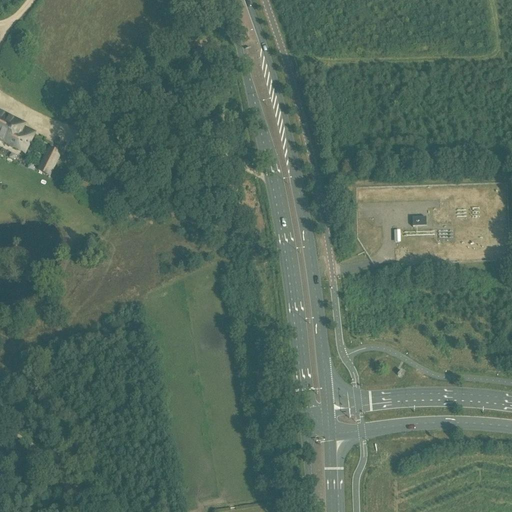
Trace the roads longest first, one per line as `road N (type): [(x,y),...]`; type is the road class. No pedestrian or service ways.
road 1 (primary): [(328,405),(286,128),(250,0)]
road 2 (residential): [(0,103),(85,133),(194,147),(272,180)]
road 3 (unclassified): [(263,0),(332,273)]
road 4 (primary): [(272,180),(303,408)]
road 5 (track): [(281,61),(497,46)]
road 6 (primary): [(230,0),(272,180)]
road 7 (secondary): [(511,402),(328,405)]
road 8 (secondary): [(330,436),(415,426),(511,430)]
